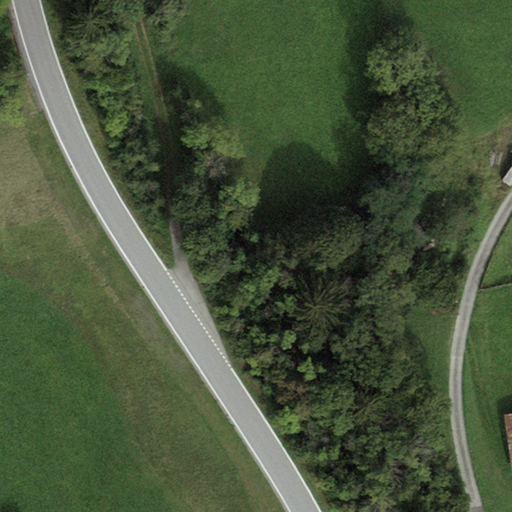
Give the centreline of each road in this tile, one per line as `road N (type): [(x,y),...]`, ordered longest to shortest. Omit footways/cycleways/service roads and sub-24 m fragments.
road 1 (tertiary): [(309,511),(133,248),(70,127),(31,0)]
road 2 (unclassified): [(478,511),(458,387),(476,284),(511,209)]
